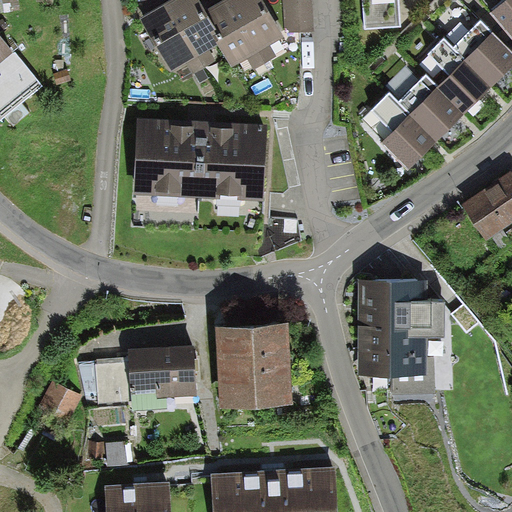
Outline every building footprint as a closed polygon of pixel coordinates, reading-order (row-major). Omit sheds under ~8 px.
[(193,70),(205,64),(168,0),(163,0),(143,12),(172,64),(185,56),(193,70)] [(205,0),(168,0),(205,64),(215,58),(207,43),(217,37),(210,25),(217,21),(206,3),(205,0)] [(253,65),(265,58),(231,0),(210,0),(206,3),(217,21),(210,25),(217,37),(232,61),(245,53),(253,65)] [(268,0),(231,0),(265,58),(275,52),(268,40),(285,30),(268,0)] [(311,29),(310,0),(284,0),(286,30),(311,29)] [(401,0),(361,0),(363,25),(402,23),(401,0)] [(511,30),(511,0),(495,0),(490,5),(511,30)] [(511,42),(483,13),(455,41),(492,79),(511,59),(511,42)] [(0,54),(14,43),(0,25),(0,54)] [(465,106),(492,79),(455,41),(445,32),(430,48),(449,67),(437,79),(465,106)] [(438,134),(465,106),(437,79),(427,68),(399,95),(438,134)] [(409,164),(438,134),(399,95),(390,86),(373,103),(394,123),(381,136),(409,164)] [(267,192),(270,116),(139,110),(133,186),(267,192)] [(73,147),(30,144),(28,169),(70,173),(73,147)] [(511,215),(511,164),(463,197),(487,232),(511,215)] [(427,274),(360,273),(359,370),(392,370),(392,391),(435,391),(435,352),(428,352),(428,329),(446,329),(446,290),(427,289),(427,274)] [(287,310),(217,314),(222,396),(292,391),(287,310)] [(156,385),(157,395),(197,391),(194,337),(129,341),(130,353),(132,386),(156,385)] [(97,361),(81,362),(87,400),(133,399),(132,386),(130,353),(97,355),(97,361)] [(82,392),(55,378),(40,405),(67,420),(82,392)] [(130,435),(109,437),(111,462),(131,461),(130,435)] [(341,511),(339,460),(214,467),(216,511),(341,511)] [(172,511),(171,476),(106,479),(107,511),(172,511)]
